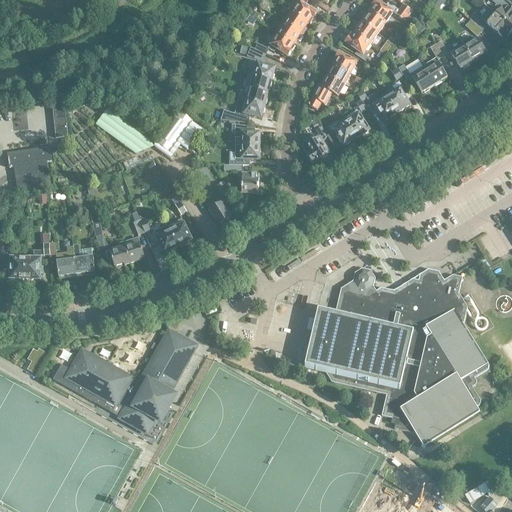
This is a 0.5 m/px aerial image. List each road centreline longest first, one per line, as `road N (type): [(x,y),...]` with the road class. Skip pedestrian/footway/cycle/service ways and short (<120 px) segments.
road 1 (residential): [(354,0),(293,102),(289,176),(309,214)]
road 2 (tertiary): [(0,319),(83,317),(167,294)]
